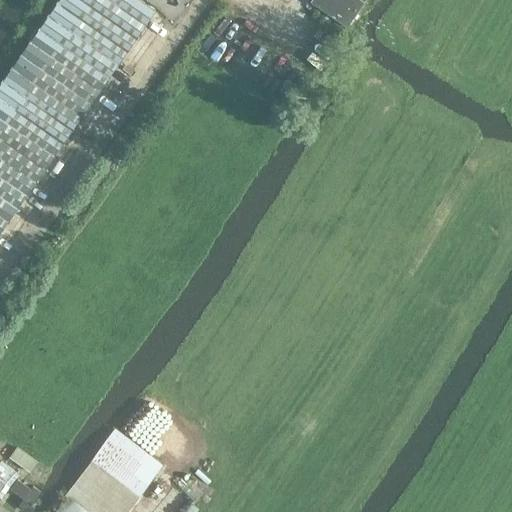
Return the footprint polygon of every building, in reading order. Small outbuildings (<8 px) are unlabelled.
[(0,233),(155,12),(138,0),(58,0),(0,84),(0,233)] [(364,2),(360,0),(311,0),(311,1),(347,27),(364,2)] [(128,511),(163,464),(115,429),(67,494),(92,511),(128,511)] [(31,469),(39,459),(18,444),(11,455),(31,469)] [(0,493),(14,474),(1,465),(0,466),(0,493)]
